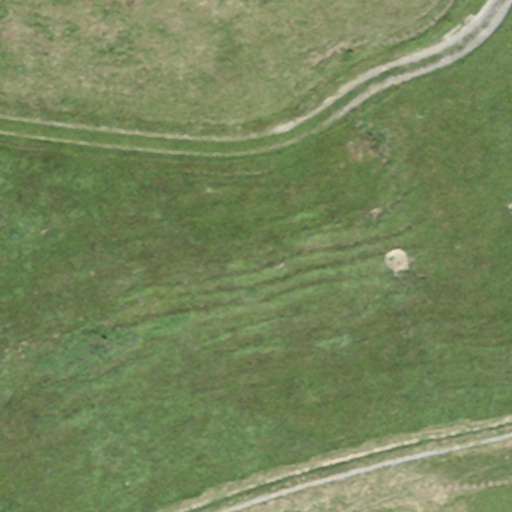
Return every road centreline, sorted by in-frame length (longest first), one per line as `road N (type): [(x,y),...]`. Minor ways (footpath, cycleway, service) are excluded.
road 1 (track): [(0,119),(183,142),(262,142),(317,122),(383,75),(449,52),(484,27),(503,0)]
road 2 (track): [(511,426),(205,511)]
